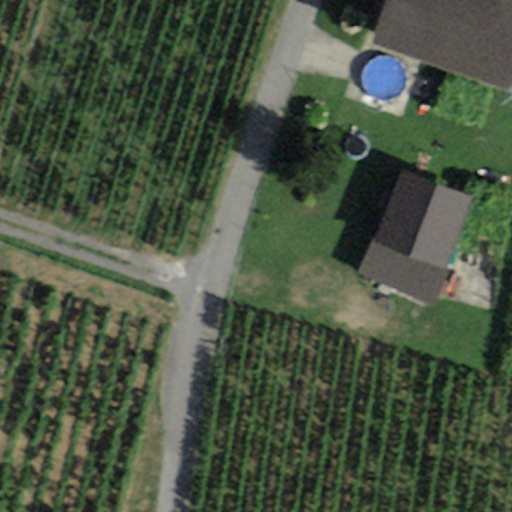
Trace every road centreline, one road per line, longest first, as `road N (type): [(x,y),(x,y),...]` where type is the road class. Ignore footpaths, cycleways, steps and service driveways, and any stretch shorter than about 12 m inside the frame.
road 1 (residential): [(180,511),(211,291),(311,0)]
road 2 (track): [(0,222),(211,291)]
